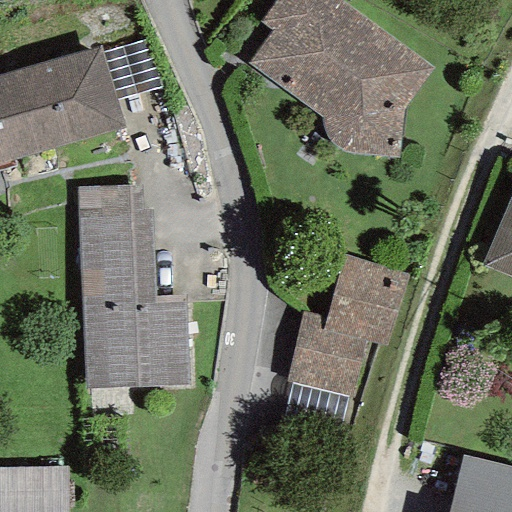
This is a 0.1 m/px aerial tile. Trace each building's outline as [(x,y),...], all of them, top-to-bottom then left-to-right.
[(402,109),(431,69),(338,0),(276,0),(259,23),(271,32),(247,64),(320,119),(321,129),(323,134),(327,141),(331,146),(338,149),(345,153),(354,154),(381,157),(398,158),(402,109)] [(115,99),(161,86),(147,40),(101,54),(115,99)] [(0,165),(122,129),(115,99),(101,54),(99,47),(0,75),(0,165)] [(76,187),(84,389),(188,387),(185,295),(154,297),(151,209),(142,210),(141,185),(76,187)] [(511,193),(481,265),(511,278),(511,193)] [(301,312),(285,382),(293,385),(344,399),(349,398),(363,341),(385,346),(407,274),(342,254),(324,318),(301,312)] [(293,385),(282,425),(333,439),(344,399),(293,385)] [(511,511),(511,468),(463,456),(448,511),(511,511)] [(0,459),(0,506),(72,504),(70,457),(0,459)]
